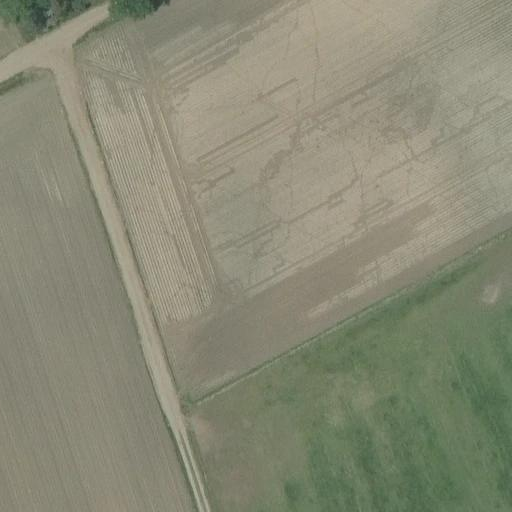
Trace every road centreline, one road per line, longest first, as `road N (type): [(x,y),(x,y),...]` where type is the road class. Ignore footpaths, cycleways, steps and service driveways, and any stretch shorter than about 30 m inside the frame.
road 1 (track): [(51,43),(205,511)]
road 2 (track): [(0,73),(124,0)]
